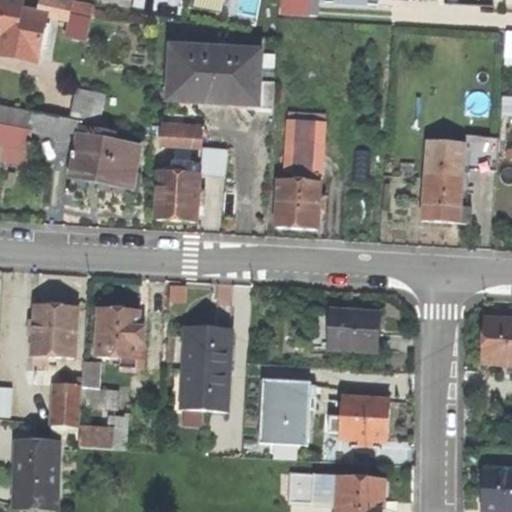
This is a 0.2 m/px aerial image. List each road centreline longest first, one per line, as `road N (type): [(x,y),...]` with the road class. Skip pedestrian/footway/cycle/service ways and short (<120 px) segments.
road 1 (residential): [(438,268),(0,251)]
road 2 (residential): [(438,268),(432,511)]
